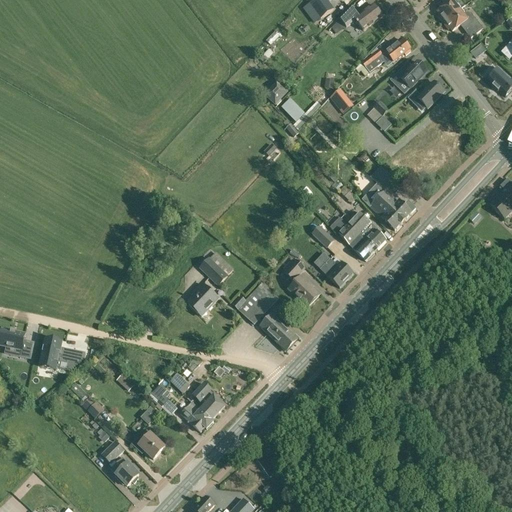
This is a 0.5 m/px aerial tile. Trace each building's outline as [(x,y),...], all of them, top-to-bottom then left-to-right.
[(314,0),(309,5),(315,13),(332,0),(314,0)] [(443,24),(460,11),(452,1),(453,0),(444,0),(448,4),(445,7),(437,13),(439,16),(438,17),(443,24)] [(329,2),(315,13),(321,20),(334,10),(329,2)] [(352,8),(340,20),(345,28),(346,28),(356,21),(363,32),(382,18),(379,14),(379,12),(376,8),(375,8),(374,6),(359,18),(352,8)] [(466,14),(464,16),(460,11),(443,24),(449,31),(450,30),(452,33),(460,27),(471,40),(483,30),(471,14),(466,14)] [(345,28),(340,20),(330,30),(335,35),(345,28)] [(385,53),(393,63),(404,55),(406,57),(410,53),(409,51),(410,50),(404,42),(399,45),(397,43),(385,53)] [(475,59),(485,51),(479,44),(469,52),(475,59)] [(273,55),(269,50),(260,60),(264,64),(273,55)] [(379,52),(362,64),(369,74),(383,64),(384,64),(380,59),(383,57),(379,52)] [(306,61),(302,70),(306,72),(311,63),(306,61)] [(406,74),(402,70),(395,77),(390,82),(404,95),(410,89),(427,72),(417,63),(406,74)] [(511,89),(511,82),(499,70),(488,82),(493,87),(492,88),(498,93),(499,92),(505,98),(511,89)] [(326,80),(325,89),(332,90),(333,81),(326,80)] [(417,100),(427,110),(434,103),(435,103),(435,102),(437,100),(437,101),(437,100),(444,93),(434,83),(427,90),(426,90),(426,91),(424,93),(423,93),(424,93),(420,97),(415,92),(408,99),(413,104),(417,100)] [(277,107),(281,102),(279,101),(286,93),(276,84),(265,97),(277,107)] [(352,107),(344,97),(335,104),(343,115),(352,107)] [(359,109),(368,104),(365,97),(355,101),(359,109)] [(282,109),(286,113),(296,123),(304,115),(290,101),(282,109)] [(316,103),(304,115),(296,123),(293,127),(298,132),(321,107),(316,103)] [(382,117),(388,112),(380,103),(374,109),(382,117)] [(445,160),(469,134),(442,110),(427,126),(420,120),(411,132),(406,128),(381,156),(400,173),(410,162),(408,161),(432,135),(448,149),(441,156),(445,160)] [(287,129),(294,137),(298,134),(291,126),(287,129)] [(269,158),(270,158),(276,151),(271,146),(264,153),(269,158)] [(276,151),(270,158),(273,161),(280,154),(276,151)] [(363,159),(379,175),(384,170),(368,154),(363,159)] [(491,203),(492,204),(490,206),(505,221),(511,213),(511,185),(508,181),(501,188),(503,190),(498,196),(491,203)] [(378,185),(362,202),(395,232),(411,215),(411,214),(415,210),(407,203),(403,207),(386,191),(385,192),(378,185)] [(340,193),(347,200),(352,195),(344,188),(340,193)] [(322,206),(315,198),(309,203),(316,211),(322,206)] [(378,250),(386,242),(376,233),(377,231),(360,215),(346,229),(357,239),(359,237),(369,247),(372,244),(378,250)] [(312,236),(327,250),(335,242),(320,227),(312,236)] [(366,263),(378,250),(372,244),(369,247),(363,240),(359,237),(357,239),(346,229),(344,231),(339,236),(349,247),(365,263),(366,263)] [(209,260),(228,278),(235,271),(216,253),(209,260)] [(218,288),(228,278),(209,260),(208,260),(199,270),(218,288)] [(341,264),(338,267),(330,260),(320,271),(328,278),(327,279),(340,290),(354,275),(341,264)] [(295,262),(288,269),(283,274),(293,281),(304,269),(296,261),(295,262)] [(308,309),(320,296),(300,278),(288,291),(308,309)] [(262,285),(245,302),(241,298),(234,306),(246,318),(254,326),(278,301),(262,285)] [(197,292),(199,293),(199,294),(193,299),(188,305),(190,307),(201,318),(218,301),(205,288),(203,286),(197,292)] [(298,341),(272,316),(260,329),(286,353),(298,341)] [(11,332),(2,330),(0,338),(0,346),(21,351),(20,358),(30,360),(33,346),(23,344),(25,335),(16,333),(15,332),(15,333),(11,332),(12,332),(11,331),(11,332)] [(62,344),(46,340),(44,349),(43,349),(44,349),(43,353),(42,353),(42,354),(43,354),(40,368),(56,371),(62,344)] [(86,354),(64,350),(61,363),(68,365),(67,372),(70,373),(84,361),(86,354)] [(90,358),(92,359),(99,352),(92,351),(90,358)] [(204,367),(200,373),(208,379),(213,374),(204,367)] [(128,393),(135,386),(123,375),(117,382),(128,393)] [(183,395),(190,388),(177,375),(170,382),(183,395)] [(160,386),(151,395),(164,408),(169,403),(162,397),(166,393),(160,386)] [(193,398),(202,406),(206,403),(203,400),(209,393),(214,398),(216,397),(204,386),(193,398)] [(206,403),(202,406),(204,408),(200,411),(212,422),(225,408),(214,398),(209,393),(203,400),(206,403)] [(104,411),(96,403),(87,412),(95,420),(104,411)] [(212,422),(200,411),(192,404),(180,416),(201,434),(205,429),(207,431),(213,424),(212,422)] [(85,422),(91,417),(86,412),(81,416),(85,422)] [(138,441),(137,440),(132,446),(139,452),(141,450),(154,461),(165,449),(146,432),(138,441)] [(104,433),(100,437),(99,438),(104,443),(109,438),(104,433)] [(122,483),(127,488),(132,483),(134,485),(139,480),(137,479),(139,477),(128,465),(127,466),(119,457),(124,453),(115,444),(103,457),(111,465),(114,462),(118,466),(113,472),(117,476),(115,478),(121,484),(122,483)] [(282,477),(278,471),(279,471),(268,455),(258,462),(269,477),(273,474),(277,480),(282,477)] [(41,470),(45,475),(52,470),(47,465),(41,470)] [(48,478),(53,485),(62,478),(57,471),(48,478)] [(210,511),(215,508),(206,499),(193,511),(210,511)] [(253,511),(255,510),(243,499),(231,511),(253,511)]
